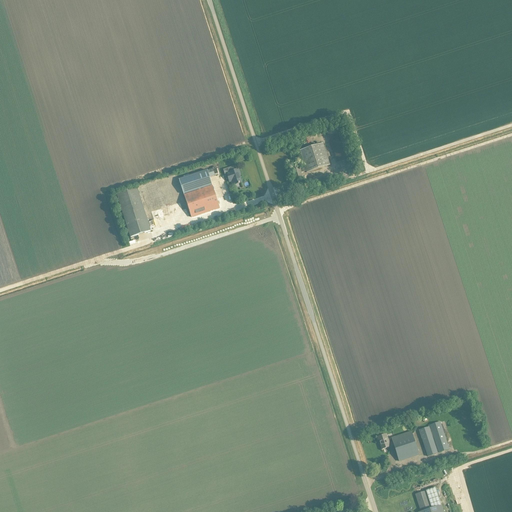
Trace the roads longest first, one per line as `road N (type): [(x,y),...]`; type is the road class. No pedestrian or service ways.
road 1 (tertiary): [(375,511),(209,0)]
road 2 (track): [(0,289),(129,248)]
